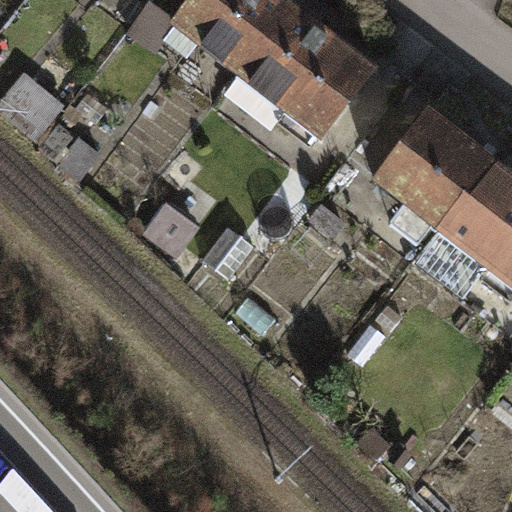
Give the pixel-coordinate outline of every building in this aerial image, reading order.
[(228,0),(209,25),(294,94),(326,55),(320,50),(349,15),(330,0),(228,0)] [(294,94),(374,158),(434,84),(349,15),(320,50),(326,55),(294,94)] [(404,181),(490,249),(511,222),(511,144),(465,106),(404,181)] [(41,128),(73,154),(86,139),(54,113),(41,128)] [(141,167),(129,158),(106,186),(118,196),(141,167)] [(187,231),(213,252),(227,233),(202,213),(187,231)] [(256,279),(288,239),(266,222),(234,261),(256,279)] [(511,222),(490,249),(511,266),(511,222)]
